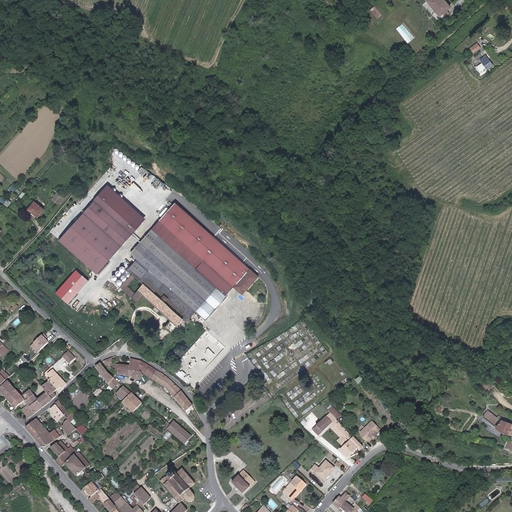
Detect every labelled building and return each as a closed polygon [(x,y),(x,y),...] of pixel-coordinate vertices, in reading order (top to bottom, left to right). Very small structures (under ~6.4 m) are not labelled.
[(429,0),(443,14),(453,5),(448,0),(429,0)] [(376,17),(381,14),(377,5),(371,8),(376,17)] [(476,52),(482,48),(479,44),(473,48),(476,52)] [(489,69),(496,64),(488,55),(482,60),(489,69)] [(93,273),(143,217),(105,183),(55,239),(93,273)] [(59,203),(64,197),(58,193),(54,198),(59,203)] [(46,209),(37,201),(30,209),(40,217),(46,209)] [(160,222),(205,262),(244,296),(260,277),(177,202),(160,222)] [(154,229),(199,269),(205,262),(160,222),(154,229)] [(131,269),(135,273),(138,275),(147,283),(186,318),(190,321),(220,287),(199,269),(154,229),(134,252),(140,259),(131,269)] [(74,268),(53,292),(65,303),(87,280),(74,268)] [(138,275),(135,273),(121,286),(140,304),(147,297),(172,320),(167,326),(175,333),(186,318),(147,283),(138,293),(129,285),(138,275)] [(43,349),(50,342),(46,338),(39,345),(43,349)] [(0,342),(0,355),(1,355),(4,357),(10,351),(1,342),(0,342)] [(69,352),(63,357),(70,364),(76,359),(69,352)] [(111,368),(113,358),(105,361),(111,368)] [(145,376),(145,372),(139,368),(143,361),(133,358),(132,366),(131,375),(136,376),(136,377),(137,378),(137,379),(138,379),(143,380),(143,378),(144,377),(145,376)] [(165,386),(177,397),(184,391),(171,378),(143,361),(139,368),(145,372),(165,386)] [(111,382),(116,378),(113,376),(111,374),(103,363),(98,367),(110,381),(111,382)] [(130,375),(131,375),(132,366),(121,364),(120,374),(130,375)] [(44,372),(50,380),(52,378),(48,373),(54,368),(52,366),(44,372)] [(50,380),(51,381),(44,387),(49,393),(54,399),(58,396),(56,393),(64,385),(66,387),(68,384),(55,369),(49,374),(53,378),(50,380)] [(0,387),(11,377),(6,372),(2,375),(1,374),(0,375),(0,387)] [(121,382),(116,378),(111,382),(117,387),(121,382)] [(496,384),(490,380),(485,385),(491,390),(496,384)] [(10,381),(0,390),(17,410),(27,402),(35,395),(32,390),(24,397),(10,381)] [(127,401),(134,393),(126,386),(119,394),(127,401)] [(188,411),(195,405),(184,391),(177,397),(188,411)] [(49,393),(40,400),(46,407),(54,399),(49,393)] [(145,402),(134,393),(127,401),(125,402),(135,412),(145,402)] [(35,395),(27,402),(30,406),(32,408),(40,400),(35,395)] [(46,407),(40,400),(32,408),(37,414),(46,407)] [(58,421),(61,418),(65,414),(58,405),(53,409),(59,417),(56,419),(58,421)] [(339,418),(342,415),(333,405),(329,408),(339,418)] [(25,410),(31,418),(37,414),(32,408),(30,406),(25,410)] [(511,421),(506,420),(491,409),(486,416),(503,428),(511,431),(511,421)] [(70,420),(72,422),(79,416),(76,413),(69,418),(70,420)] [(334,423),(339,419),(332,413),(328,416),(334,423)] [(314,430),(320,436),(334,423),(328,416),(314,430)] [(28,428),(44,446),(50,446),(62,436),(57,430),(52,434),(38,419),(28,428)] [(64,426),(71,434),(78,428),(72,422),(70,420),(66,423),(64,426)] [(380,424),(387,433),(391,429),(384,420),(380,424)] [(186,444),(193,436),(176,421),(169,428),(186,444)] [(371,441),(382,430),(374,421),(362,431),(362,435),(367,441),(371,441)] [(54,448),(62,457),(70,449),(62,440),(54,448)] [(349,457),(359,448),(353,442),(343,451),(349,457)] [(65,466),(68,463),(79,454),(73,447),(70,449),(62,457),(59,460),(65,466)] [(79,474),(91,464),(81,452),(79,454),(68,463),(79,474)] [(325,479),(336,467),(328,460),(317,472),(325,479)] [(294,464),(299,470),(302,466),(297,461),(294,464)] [(196,496),(196,494),(192,489),(198,483),(185,469),(180,474),(178,471),(176,473),(175,472),(170,476),(171,477),(169,479),(171,481),(166,486),(172,493),(176,497),(180,502),(182,504),(183,503),(187,499),(190,501),(193,500),(194,500),(195,498),(196,496)] [(257,482),(246,471),(233,483),(238,488),(245,494),(257,482)] [(295,499),(303,490),(301,488),(306,483),(298,476),(285,492),(295,499)] [(171,481),(169,479),(167,477),(162,481),(166,486),(171,481)] [(92,499),(103,490),(95,481),(85,491),(92,499)] [(153,499),(144,489),(137,494),(147,504),(150,501),(153,499)] [(116,511),(118,510),(119,507),(103,490),(92,499),(95,504),(101,499),(112,511),(116,511)] [(145,511),(142,508),(140,506),(136,510),(120,492),(112,499),(124,511),(145,511)] [(354,505),(357,502),(358,501),(348,493),(343,498),(341,496),(335,503),(341,509),(343,507),(349,500),(354,505)] [(364,493),(361,497),(370,504),(373,500),(364,493)] [(147,504),(137,494),(133,498),(140,506),(142,508),(147,504)] [(359,511),(362,507),(357,502),(354,505),(349,500),(343,507),(348,511),(359,511)]
